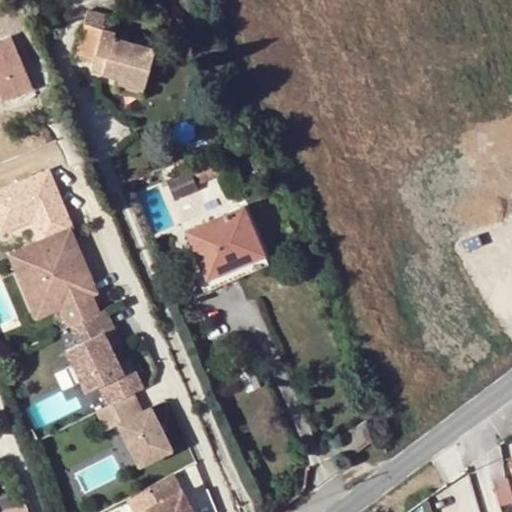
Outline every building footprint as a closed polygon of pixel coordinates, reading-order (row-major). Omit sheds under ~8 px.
[(74,57),(92,62),(103,65),(100,74),(119,80),(143,87),(154,49),(114,37),(115,33),(111,31),(102,28),(105,17),(105,14),(87,10),(74,57)] [(114,20),(105,17),(102,28),(111,31),(114,20)] [(0,99),(1,101),(33,86),(10,36),(0,40),(0,99)] [(103,65),(92,62),(90,71),(100,74),(103,65)] [(143,87),(119,80),(116,90),(140,97),(143,87)] [(191,171),(197,185),(224,174),(218,160),(191,171)] [(0,235),(27,224),(37,245),(67,232),(42,175),(0,192),(0,235)] [(185,232),(205,279),(264,255),(243,207),(185,232)] [(63,233),(18,256),(47,315),(56,333),(70,326),(96,313),(87,295),(93,292),(86,278),(82,280),(78,273),(82,271),(63,233)] [(264,255),(205,279),(198,283),(202,293),(268,265),(264,255)] [(47,315),(18,256),(2,264),(31,323),(47,315)] [(128,285),(110,292),(118,318),(136,313),(128,285)] [(110,348),(121,343),(105,310),(96,313),(70,326),(79,344),(65,351),(72,366),(65,369),(74,386),(81,383),(86,393),(99,387),(108,406),(109,405),(133,394),(143,389),(134,369),(128,371),(124,362),(118,365),(110,348)] [(129,360),(124,362),(128,371),(134,369),(129,360)] [(133,394),(109,405),(117,421),(141,409),(133,394)] [(108,406),(95,412),(103,428),(117,421),(109,405),(108,406)] [(141,409),(117,421),(138,465),(171,450),(148,405),(141,409)] [(333,439),(344,461),(374,438),(366,419),(333,439)] [(191,511),(172,473),(128,495),(135,511),(140,511),(147,509),(147,511),(191,511)]
